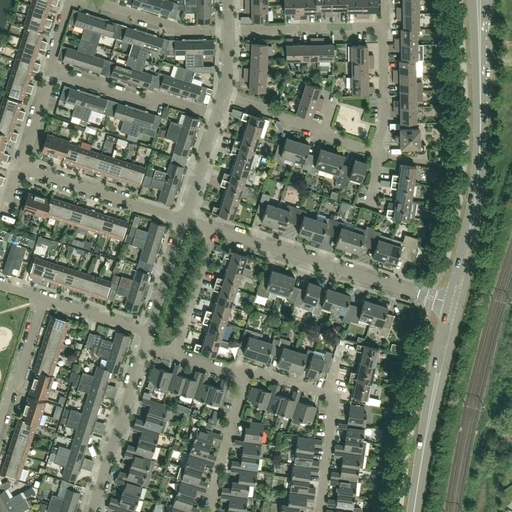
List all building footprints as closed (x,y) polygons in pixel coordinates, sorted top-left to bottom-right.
[(56,6),(57,2),(51,0),(31,0),(30,5),(48,11),(50,4),(56,6)] [(150,11),(153,0),(132,0),(132,4),(142,7),(142,9),(150,11)] [(177,9),(179,4),(164,0),(153,0),(150,11),(158,14),(159,13),(169,16),(172,7),(177,9)] [(300,19),(299,0),(283,0),(284,13),(293,13),(294,19),(300,19)] [(315,0),(299,0),(300,19),(306,19),(306,13),(316,13),(316,10),(315,10),(315,0)] [(331,16),(330,0),(315,0),(315,10),(316,10),(325,10),(325,16),(331,16)] [(347,10),(346,0),(330,0),(331,16),(337,16),(337,10),(346,10),(347,10)] [(362,0),(346,0),(347,10),(346,10),(346,12),(356,12),(356,18),(362,18),(362,0)] [(362,0),(362,18),(369,18),(369,12),(378,12),(377,0),(362,0)] [(418,13),(418,0),(402,0),(403,7),(397,7),(397,14),(418,13)] [(210,12),(212,12),(211,4),(184,4),(184,6),(179,4),(177,9),(177,11),(181,13),(196,13),(197,23),(211,23),(210,12)] [(46,18),(48,11),(30,5),(27,16),(50,24),(52,20),(46,18)] [(267,21),(267,5),(245,6),(245,12),(251,12),(252,22),(267,21)] [(89,42),(97,17),(89,14),(88,15),(78,12),(75,21),(70,19),(68,23),(84,29),(80,40),(89,42)] [(419,29),(418,13),(397,14),(397,20),(403,20),(403,29),(416,29),(419,29)] [(49,28),(50,24),(27,16),(23,27),(43,34),(43,33),(41,33),(43,26),(49,28)] [(112,33),(115,24),(105,21),(105,19),(97,17),(89,42),(97,45),(101,34),(113,38),(116,39),(118,34),(112,33)] [(41,40),(43,34),(23,27),(25,28),(22,39),(46,46),(47,42),(41,40)] [(137,58),(145,32),(137,29),(136,31),(126,27),(123,36),(118,34),(116,39),(119,40),(132,44),(128,55),(137,58)] [(417,45),(416,29),(403,29),(401,29),(401,38),(395,39),(395,45),(417,45)] [(160,48),(163,39),(153,36),(153,35),(145,32),(137,58),(145,60),(149,49),(164,54),(166,50),(160,48)] [(6,44),(16,47),(18,40),(8,37),(6,44)] [(317,60),(317,38),(310,39),(311,45),(301,45),(302,60),(317,60)] [(333,60),(333,44),(323,44),(323,38),(317,38),(317,60),(333,60)] [(45,50),(45,48),(46,46),(22,39),(18,50),(36,55),(39,48),(45,50)] [(194,66),(194,39),(185,39),(185,41),(174,41),(174,50),(169,50),(169,55),(185,55),(185,67),(194,66)] [(214,54),(213,40),(203,40),(203,39),(194,39),(194,66),(195,66),(203,66),(203,54),(214,54)] [(302,60),(301,45),(292,45),(292,39),(285,39),(286,61),(302,60)] [(81,68),(89,42),(80,40),(77,51),(61,46),(60,50),(65,52),(62,61),(73,64),(72,65),(81,68)] [(108,66),(109,61),(94,56),(97,45),(89,42),(81,68),(89,71),(89,69),(100,73),(102,64),(108,66)] [(266,60),(267,44),(246,43),(245,50),(251,50),(251,59),(266,60)] [(417,61),(417,60),(423,60),(423,45),(417,45),(395,45),(395,51),(401,51),(401,60),(401,61),(415,60),(415,61),(417,61)] [(367,55),(367,46),(351,46),(352,62),(373,62),(373,55),(367,55)] [(34,62),(36,55),(18,50),(15,60),(39,68),(40,64),(34,62)] [(129,83),(137,58),(128,55),(125,66),(109,61),(108,66),(113,67),(110,76),(121,79),(120,81),(129,83)] [(157,77),(157,76),(141,71),(145,60),(137,58),(129,83),(137,86),(137,85),(148,88),(150,79),(156,81),(157,77)] [(266,76),(266,60),(251,59),(250,68),(244,68),(244,74),(266,76)] [(38,72),(39,68),(15,60),(12,71),(29,77),(32,70),(38,72)] [(415,76),(415,61),(415,60),(401,61),(401,60),(399,60),(399,70),(393,70),(393,76),(415,76)] [(368,77),(367,68),(373,68),(373,62),(352,62),(352,77),(368,77)] [(157,77),(162,79),(160,88),(170,91),(170,92),(178,95),(186,69),(185,69),(178,66),(174,78),(158,73),(157,76),(157,77)] [(205,93),(207,88),(191,83),(194,72),(186,69),(178,95),(186,97),(187,96),(197,100),(200,91),(205,93)] [(27,84),(29,77),(12,71),(8,82),(32,90),(33,86),(27,84)] [(265,92),(266,76),(244,74),(244,81),(250,81),(249,91),(265,92)] [(422,91),(422,81),(415,81),(415,76),(393,76),(394,83),(400,83),(400,92),(422,91)] [(368,86),(368,77),(352,77),(352,93),(374,93),(374,86),(368,86)] [(31,94),(32,90),(8,82),(4,93),(22,99),(25,92),(31,94)] [(318,97),(321,88),(306,83),(301,98),(321,105),(323,99),(318,97)] [(80,119),(88,93),(80,90),(80,91),(69,88),(66,97),(61,95),(59,100),(75,105),(72,116),(80,119)] [(422,100),(422,91),(400,92),(400,101),(394,101),(394,107),(416,107),(415,100),(422,100)] [(104,109),(106,100),(96,97),(97,96),(88,93),(80,119),(87,121),(88,122),(92,110),(108,115),(109,110),(104,109)] [(19,110),(21,103),(3,97),(0,107),(0,108),(24,116),(25,112),(19,110)] [(319,111),(321,105),(301,98),(296,114),(311,118),(314,109),(319,111)] [(128,134),(136,108),(128,106),(128,107),(117,103),(114,112),(109,110),(108,115),(123,120),(120,132),(128,134)] [(416,123),(416,107),(394,107),(394,114),(400,114),(400,123),(416,123)] [(22,120),(24,116),(0,108),(0,120),(14,125),(16,118),(22,120)] [(152,124),(155,115),(144,112),(145,111),(136,108),(128,134),(136,137),(140,125),(156,130),(157,126),(152,124)] [(228,120),(239,123),(242,114),(232,110),(228,120)] [(269,121),(264,119),(243,112),(241,119),(247,121),(243,131),(259,136),(264,137),(269,121)] [(195,129),(199,119),(185,115),(182,125),(171,121),(168,130),(194,138),(196,130),(195,129)] [(10,136),(17,138),(18,134),(12,132),(14,125),(0,120),(0,132),(8,135),(10,136)] [(62,124),(59,134),(67,136),(70,125),(62,124)] [(419,145),(419,128),(399,129),(400,135),(394,135),(394,140),(400,140),(400,148),(417,148),(417,154),(421,154),(424,152),(425,149),(425,145),(419,145)] [(191,146),(194,138),(168,130),(165,138),(177,142),(172,157),(176,159),(178,153),(187,156),(190,146),(191,146)] [(254,153),(259,136),(243,131),(240,141),(234,139),(232,146),(254,153)] [(0,144),(5,146),(8,135),(0,132),(0,144)] [(70,140),(78,143),(81,134),(72,132),(70,140)] [(52,156),(58,138),(47,134),(41,152),(52,156)] [(63,159),(68,144),(69,144),(69,141),(58,138),(52,156),(63,159)] [(292,160),(298,142),(286,138),(283,149),(277,147),(273,161),(276,162),(279,163),(279,161),(283,162),(285,158),(292,160)] [(308,170),(312,155),(307,153),(309,145),(298,142),(292,160),(303,163),(302,168),(308,170)] [(3,153),(5,146),(0,144),(0,156),(7,159),(9,155),(3,153)] [(73,165),(79,147),(69,144),(68,144),(63,159),(62,161),(73,165)] [(400,153),(399,145),(387,146),(388,153),(400,153)] [(248,169),(254,153),(232,146),(230,152),(236,154),(233,164),(248,169)] [(84,168),(90,151),(79,147),(73,165),(84,168)] [(326,171),(332,152),(320,149),(318,157),(312,155),(308,170),(307,172),(313,174),(314,172),(316,172),(319,171),(319,169),(326,171)] [(95,172),(101,154),(90,151),(84,168),(95,172)] [(339,188),(341,185),(346,169),(340,167),(344,156),(332,152),(326,171),(336,174),(334,179),(336,179),(335,183),(336,183),(335,187),(339,188)] [(106,175),(112,158),(101,154),(95,172),(106,175)] [(180,177),(183,167),(175,164),(176,159),(172,157),(167,173),(155,169),(153,178),(179,186),(181,178),(180,177)] [(117,179),(123,161),(112,158),(106,175),(117,179)] [(347,187),(349,178),(361,182),(367,164),(355,160),(351,170),(346,169),(341,185),(347,187)] [(128,182),(134,164),(123,161),(117,179),(128,182)] [(139,186),(145,168),(134,164),(128,182),(139,186)] [(243,186),(248,169),(233,164),(229,174),(224,173),(222,179),(243,186)] [(413,184),(416,167),(399,164),(398,175),(392,174),(391,181),(413,184)] [(176,194),(179,186),(153,178),(150,186),(161,190),(158,200),(171,204),(175,194),(176,194)] [(238,202),(240,196),(244,198),(248,187),(243,186),(222,179),(220,185),(225,187),(222,197),(238,202)] [(411,202),(413,184),(391,181),(390,188),(396,189),(394,199),(411,202)] [(34,214),(39,197),(28,193),(25,204),(22,211),(23,211),(34,214)] [(273,226),(278,208),(267,204),(270,195),(262,193),(257,209),(264,211),(261,222),(273,226)] [(45,218),(50,200),(39,197),(34,214),(45,218)] [(232,219),(238,202),(222,197),(219,207),(213,206),(211,212),(232,219)] [(56,219),(62,201),(51,198),(50,200),(45,218),(46,216),(56,219)] [(414,220),(417,202),(411,202),(394,199),(394,204),(392,202),(388,202),(386,216),(414,220)] [(67,223),(73,205),(62,201),(56,219),(67,223)] [(78,226),(84,208),(73,205),(67,223),(78,226)] [(294,224),(298,209),(287,205),(286,210),(278,208),(273,226),(284,230),(287,222),(294,224)] [(89,230),(95,212),(84,208),(78,226),(89,230)] [(310,238),(315,219),(304,216),(306,211),(298,209),(294,224),(300,226),(298,234),(310,238)] [(100,233),(105,215),(95,212),(89,230),(100,233)] [(111,236),(116,219),(105,215),(100,233),(111,236)] [(332,233),(336,221),(329,218),(325,217),(323,219),(323,222),(315,219),(310,238),(321,241),(325,231),(332,233)] [(122,240),(127,222),(116,219),(111,236),(122,240)] [(347,249),(353,231),(341,228),(343,223),(336,221),(332,233),(338,235),(335,246),(347,249)] [(134,237),(160,245),(162,237),(161,236),(164,226),(151,222),(148,232),(136,228),(134,237)] [(369,245),(373,230),(374,229),(366,226),(365,230),(354,226),(353,231),(347,249),(358,253),(362,242),(369,245)] [(384,261),(391,238),(380,235),(381,233),(373,230),(369,245),(376,247),(372,258),(384,261)] [(417,246),(419,239),(405,235),(402,242),(391,238),(384,261),(396,265),(398,257),(412,262),(412,261),(413,262),(418,247),(417,246)] [(27,245),(29,239),(19,236),(17,241),(27,245)] [(157,253),(160,245),(134,237),(131,244),(131,245),(143,249),(138,264),(142,266),(144,260),(153,263),(156,253),(157,253)] [(85,243),(83,248),(89,250),(91,244),(85,242),(85,243)] [(2,274),(15,278),(24,246),(11,243),(2,274)] [(246,257),(225,250),(221,263),(225,265),(226,264),(227,264),(225,268),(241,273),(251,276),(252,272),(251,270),(243,267),(246,257)] [(40,279),(45,261),(34,257),(28,275),(40,279)] [(51,282),(56,264),(45,261),(40,279),(51,282)] [(61,286),(67,268),(56,264),(51,282),(61,286)] [(146,284),(149,274),(140,271),(142,266),(138,264),(133,280),(121,276),(119,285),(144,293),(147,285),(146,284)] [(72,289),(78,271),(67,268),(61,286),(72,289)] [(236,290),(241,273),(225,268),(222,279),(217,277),(214,283),(236,290)] [(83,293),(89,275),(78,271),(72,289),(83,293)] [(277,293),(283,274),(271,271),(269,278),(263,276),(260,287),(258,287),(257,294),(268,297),(270,290),(277,293)] [(114,274),(111,282),(112,283),(119,285),(121,276),(114,274)] [(294,303),(298,291),(291,289),(295,278),(283,274),(277,293),(288,296),(287,301),(294,303)] [(94,296),(100,278),(89,275),(83,293),(94,296)] [(105,300),(111,282),(100,278),(94,296),(105,300)] [(317,297),(321,286),(308,282),(305,293),(298,291),(294,303),(294,305),(301,308),(303,301),(314,304),(315,305),(317,297)] [(141,301),(142,301),(144,293),(119,285),(112,283),(110,290),(116,292),(116,293),(127,297),(124,307),(137,311),(141,301)] [(231,307),(236,290),(214,283),(212,290),(218,291),(215,302),(231,307)] [(333,310),(339,292),(327,288),(324,299),(317,297),(315,305),(314,304),(312,313),(319,315),(322,307),(333,310)] [(350,323),(350,321),(354,309),(347,306),(351,296),(339,292),(333,310),(344,314),(342,321),(350,323)] [(370,322),(376,304),(364,300),(361,311),(354,309),(350,321),(358,323),(359,319),(370,322)] [(225,323),(231,307),(215,302),(212,312),(206,310),(204,316),(225,323)] [(387,337),(394,316),(386,313),(388,308),(376,304),(370,322),(378,325),(378,335),(381,335),(387,337)] [(65,333),(69,321),(51,316),(47,327),(65,333)] [(220,340),(222,334),(224,335),(226,334),(228,332),(229,330),(228,328),(227,325),(225,325),(225,323),(204,316),(202,323),(208,325),(204,335),(220,340)] [(62,343),(65,333),(47,327),(44,338),(62,343)] [(255,358),(261,340),(249,336),(251,331),(245,329),(241,342),(246,343),(243,354),(255,358)] [(113,342),(102,338),(99,338),(100,336),(95,334),(95,335),(92,344),(92,345),(99,347),(125,355),(127,347),(126,346),(130,336),(116,332),(113,342)] [(95,335),(89,333),(85,345),(91,347),(92,344),(95,335)] [(215,357),(218,346),(228,349),(230,343),(220,340),(204,335),(201,345),(195,343),(193,350),(215,357)] [(358,337),(356,343),(363,345),(365,338),(358,337)] [(58,354),(62,343),(44,338),(41,349),(58,354)] [(266,362),(270,351),(275,353),(279,340),(273,338),(272,343),(261,340),(255,358),(266,362)] [(289,369),(295,351),(288,348),(290,341),(280,338),(279,340),(275,353),(281,354),(277,365),(289,369)] [(375,366),(378,348),(357,343),(355,350),(361,352),(359,362),(375,366)] [(391,344),(390,350),(399,352),(401,346),(391,344)] [(92,345),(90,351),(97,353),(99,347),(92,345)] [(122,363),(125,355),(99,347),(97,353),(96,355),(108,359),(105,368),(104,369),(110,371),(118,373),(121,363),(122,363)] [(80,360),(86,362),(89,349),(83,348),(80,360)] [(55,365),(58,354),(41,349),(37,360),(55,365)] [(310,364),(312,356),(314,351),(308,349),(306,354),(295,351),(289,369),(301,373),(304,362),(309,364),(310,364)] [(327,369),(332,353),(326,351),(323,360),(312,356),(310,364),(309,364),(306,374),(318,378),(321,368),(327,369)] [(52,376),(55,365),(37,360),(33,371),(36,371),(54,377),(52,376)] [(371,383),(375,366),(359,362),(356,373),(350,371),(349,378),(371,383)] [(107,381),(110,371),(104,369),(105,368),(97,366),(94,376),(82,373),(82,375),(80,381),(106,389),(108,381),(107,381)] [(166,393),(167,390),(173,373),(153,367),(147,387),(166,393)] [(50,388),(54,377),(36,371),(32,382),(50,388)] [(180,394),(186,377),(173,373),(167,390),(180,394)] [(194,398),(199,381),(186,377),(180,394),(194,398)] [(367,399),(371,383),(349,378),(347,384),(353,386),(351,396),(367,400),(367,399)] [(103,398),(106,389),(80,381),(78,387),(77,389),(88,393),(85,403),(99,407),(102,397),(103,398)] [(207,402),(212,385),(199,381),(194,398),(207,402)] [(47,399),(50,388),(32,382),(29,393),(47,399)] [(220,406),(226,390),(212,385),(207,402),(220,406)] [(265,409),(271,393),(252,386),(247,400),(253,402),(252,405),(265,409)] [(279,413),(284,397),(271,393),(265,409),(279,413)] [(60,396),(57,402),(63,405),(66,398),(60,396)] [(42,414),(45,403),(28,397),(24,408),(42,414)] [(292,418),(295,408),(297,401),(284,397),(279,413),(292,418)] [(163,419),(168,406),(151,401),(147,414),(163,419)] [(312,420),(316,407),(297,401),(295,408),(292,418),(290,422),(299,425),(301,421),(305,422),(306,419),(312,420)] [(95,417),(99,407),(85,403),(82,413),(71,409),(70,410),(68,418),(94,426),(97,418),(95,417)] [(364,427),(366,413),(363,412),(364,407),(350,405),(347,424),(364,427)] [(38,425),(42,414),(24,408),(21,419),(38,425)] [(167,421),(163,419),(147,414),(142,427),(159,433),(163,434),(167,421)] [(33,435),(36,425),(38,425),(21,419),(18,418),(15,429),(33,435)] [(91,434),(94,426),(68,418),(66,424),(65,426),(77,430),(74,440),(87,444),(90,434),(91,434)] [(261,444),(264,424),(250,422),(249,428),(245,427),(243,441),(261,444)] [(362,441),(364,427),(347,424),(345,438),(362,441)] [(210,446),(214,433),(193,426),(188,439),(193,441),(210,446)] [(155,446),(159,433),(142,427),(138,440),(155,446)] [(29,446),(33,435),(15,429),(11,440),(29,446)] [(370,439),(382,439),(382,430),(370,430),(370,439)] [(321,447),(322,440),(297,437),(295,451),(313,453),(314,446),(321,447)] [(366,441),(362,441),(345,438),(343,452),(364,455),(366,441)] [(26,457),(29,446),(11,440),(8,451),(26,457)] [(84,454),(87,444),(74,440),(70,450),(59,446),(58,448),(56,454),(82,462),(85,454),(84,454)] [(151,459),(155,446),(138,440),(134,454),(151,459)] [(206,459),(210,446),(193,441),(189,454),(206,459)] [(259,457),(261,444),(243,441),(241,455),(259,457)] [(22,468),(26,457),(8,451),(4,462),(22,468)] [(311,460),(313,453),(295,451),(293,464),(318,468),(319,461),(311,460)] [(362,468),(364,455),(343,452),(341,465),(358,468),(362,468)] [(80,471),(82,462),(56,454),(54,463),(65,466),(62,476),(75,481),(78,470),(80,471)] [(155,460),(151,459),(134,454),(130,467),(151,473),(155,460)] [(201,473),(206,459),(189,454),(185,467),(201,473)] [(257,471),(259,457),(241,455),(239,468),(257,471)] [(19,479),(22,468),(4,462),(1,473),(19,479)] [(317,474),(318,468),(293,464),(291,478),(309,480),(310,473),(317,474)] [(357,482),(358,468),(341,465),(339,479),(357,482)] [(201,473),(185,467),(181,466),(177,479),(180,480),(197,486),(201,473)] [(147,487),(151,473),(130,467),(126,480),(143,485),(147,487)] [(255,485),(257,471),(239,468),(238,482),(249,484),(255,485)] [(308,488),(309,480),(291,478),(289,492),(314,495),(315,489),(308,488)] [(355,495),(357,482),(339,479),(337,493),(355,495)] [(77,503),(80,492),(72,490),(74,484),(62,480),(60,486),(66,488),(63,498),(52,495),(49,503),(75,511),(78,503),(77,503)] [(138,498),(143,485),(126,480),(122,493),(138,498)] [(193,499),(197,486),(180,480),(176,494),(193,499)] [(0,511),(4,511),(24,500),(20,493),(10,499),(4,490),(10,486),(7,481),(0,485),(0,511)] [(247,497),(249,484),(238,482),(232,481),(230,495),(247,497)] [(31,486),(26,488),(30,495),(36,497),(38,488),(31,486)] [(313,501),(314,495),(289,492),(287,505),(299,507),(305,508),(306,500),(313,501)] [(134,511),(138,498),(122,493),(117,506),(134,511)] [(353,509),(355,495),(337,493),(335,507),(353,509)] [(188,511),(193,499),(176,494),(172,507),(188,511)] [(245,511),(247,497),(230,495),(228,509),(245,511)] [(22,511),(23,511),(29,508),(24,500),(4,511),(22,511)] [(40,502),(38,509),(44,511),(47,504),(40,502)] [(74,511),(75,511),(49,503),(46,511),(48,511),(74,511)]
